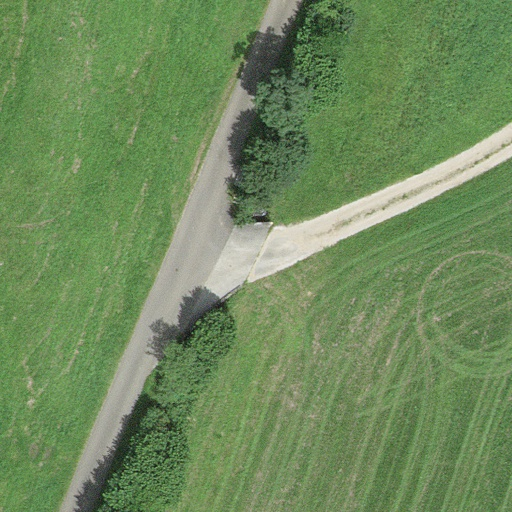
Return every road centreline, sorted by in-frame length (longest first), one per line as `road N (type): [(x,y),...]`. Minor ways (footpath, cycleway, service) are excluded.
road 1 (unclassified): [(289,0),(79,511)]
road 2 (track): [(177,268),(326,230),(511,140)]
